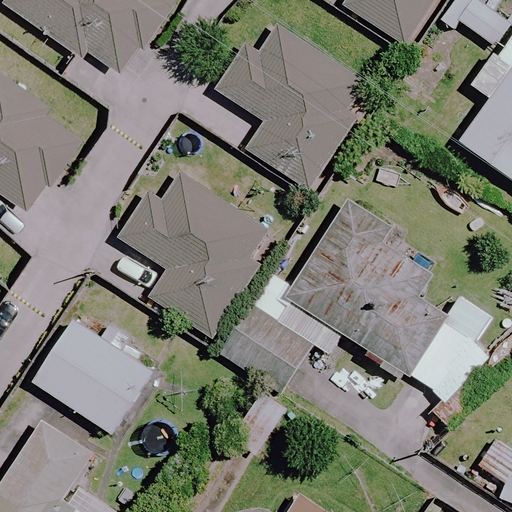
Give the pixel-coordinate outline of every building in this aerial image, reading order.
[(174,0),(10,0),(7,6),(119,82),(174,0)] [(434,0),(342,0),(339,6),(406,46),(434,0)] [(500,17),(473,0),(460,0),(444,26),(480,49),(500,17)] [(370,84),(264,19),(218,95),(266,124),(247,155),(312,194),(357,120),(350,116),(370,84)] [(511,75),(511,76),(494,63),(474,90),(494,104),(463,146),(511,181),(511,75)] [(88,129),(0,66),(0,194),(28,215),(88,129)] [(272,238),(184,181),(166,209),(150,198),(123,241),(173,274),(155,302),(214,341),(258,273),(252,268),(272,238)] [(388,233),(355,211),(293,303),(411,383),(449,325),(416,302),(434,274),(384,240),(388,233)] [(315,349),(248,309),(220,356),(287,396),(315,349)] [(157,377),(78,325),(37,387),(116,438),(157,377)] [(289,412),(263,395),(233,443),(251,455),(259,460),(289,412)] [(98,457),(46,424),(0,497),(0,511),(113,511),(78,489),(98,457)] [(327,511),(307,498),(297,511),(327,511)]
